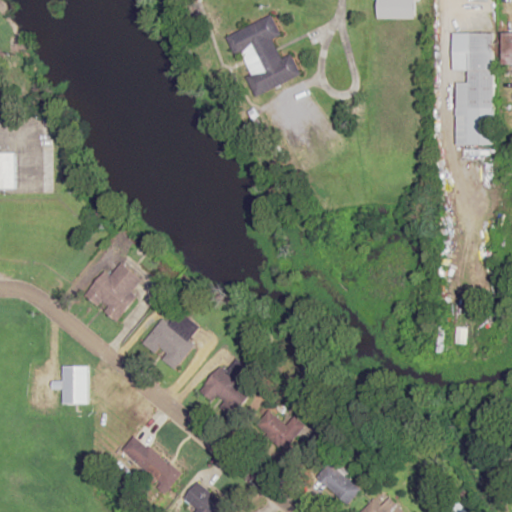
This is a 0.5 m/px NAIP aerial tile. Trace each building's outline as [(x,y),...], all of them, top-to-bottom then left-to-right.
[(231,33),(256,95),(303,76),(294,54),(284,58),(275,38),(283,35),(275,16),(231,33)] [(495,32),(455,32),(455,69),(470,69),(471,81),(458,81),(458,144),(495,144),(495,32)] [(0,188),(17,189),(17,152),(0,152),(0,188)] [(138,297),(132,292),(143,278),(123,262),(113,275),(107,271),(88,295),(120,320),(138,297)] [(196,344),(190,340),(201,326),(180,310),(171,322),(164,317),(145,343),(157,353),(161,348),(168,353),(163,360),(177,370),(196,344)] [(91,365),(65,365),(65,403),(91,403),(91,365)] [(251,390),(222,366),(205,386),(234,410),(251,390)] [(284,450),(306,427),(296,417),(288,426),(271,409),(257,423),(284,450)] [(171,489),(184,473),(137,435),(123,451),(171,489)] [(362,489),(332,462),(317,478),(347,506),(362,489)] [(234,511),(235,511),(199,482),(186,498),(199,508),(196,511),(234,511)] [(376,498),(362,511),(406,511),(391,496),(383,505),(376,498)]
